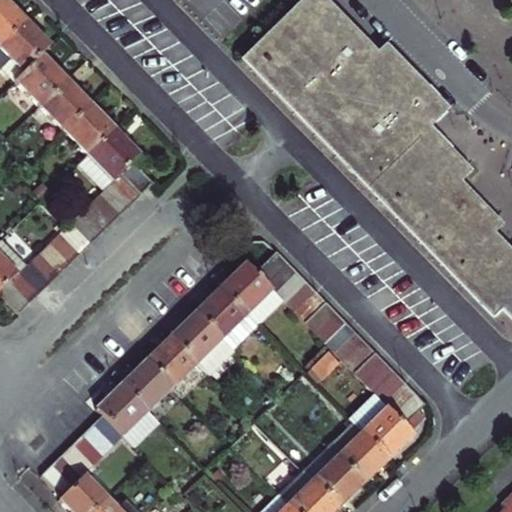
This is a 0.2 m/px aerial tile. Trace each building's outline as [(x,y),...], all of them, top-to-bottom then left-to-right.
[(0,0),(0,46),(25,23),(2,0),(0,0)] [(378,53),(326,0),(302,0),(241,59),(475,296),(484,286),(508,263),(467,220),(475,212),(433,169),(442,160),(409,126),(425,111),(430,106),(378,53)] [(25,23),(0,46),(0,73),(12,86),(14,84),(42,58),(51,50),(25,23)] [(474,168),(432,125),(450,108),(385,46),(378,53),(430,106),(425,111),(409,126),(442,160),(433,169),(475,212),(467,220),(508,263),(511,259),(511,243),(499,230),(506,223),(463,179),(474,168)] [(67,83),(42,58),(14,84),(39,110),(67,83)] [(91,108),(67,83),(39,110),(64,135),(91,108)] [(115,133),(91,108),(64,135),(88,159),(115,133)] [(78,169),(103,195),(111,188),(121,178),(131,168),(140,159),(115,133),(88,159),(78,169)] [(141,199),(151,189),(131,168),(121,178),(141,199)] [(141,199),(121,178),(111,188),(131,209),(141,199)] [(111,188),(103,195),(100,198),(120,219),(131,209),(111,188)] [(120,219),(100,198),(90,208),(110,229),(120,219)] [(80,217),(100,238),(110,229),(90,208),(80,217)] [(69,228),(89,249),(100,238),(80,217),(69,228)] [(60,237),(80,258),(89,249),(69,228),(65,232),(60,237)] [(60,237),(50,247),(69,268),(80,258),(60,237)] [(0,261),(16,279),(19,276),(25,270),(0,244),(0,261)] [(39,257),(59,278),(69,268),(50,247),(39,257)] [(284,264),(274,253),(253,274),(263,284),(284,264)] [(49,288),(59,278),(39,257),(29,267),(49,288)] [(511,259),(508,263),(484,286),(507,310),(511,314),(511,259)] [(0,294),(9,286),(16,279),(0,261),(0,294)] [(263,284),(272,293),(274,295),(295,275),(284,264),(263,284)] [(220,290),(247,317),(272,293),(263,284),(253,274),(245,266),(220,290)] [(29,267),(25,270),(19,276),(39,297),(49,288),(29,267)] [(274,295),(281,303),(283,305),(304,284),(295,275),(274,295)] [(19,276),(16,279),(9,286),(29,307),(39,297),(19,276)] [(314,294),(304,284),(283,305),(293,315),(314,294)] [(9,286),(0,294),(0,295),(19,317),(29,307),(9,286)] [(507,310),(484,286),(475,296),(498,319),(507,310)] [(257,327),(247,317),(220,290),(195,314),(222,342),(232,351),(257,327)] [(272,293),(247,317),(257,327),(281,303),(274,295),(272,293)] [(314,294),(293,315),(303,325),(324,304),(314,294)] [(334,314),(324,304),(303,325),(313,335),(334,314)] [(170,339),(197,366),(222,342),(195,314),(170,339)] [(345,326),(334,314),(313,335),(324,346),(345,326)] [(354,335),(345,326),(324,346),(329,352),(333,355),(354,335)] [(364,345),(354,335),(333,355),(342,365),(364,345)] [(170,339),(145,363),(173,390),(182,400),(207,376),(197,366),(170,339)] [(232,351),(222,342),(197,366),(207,376),(232,351)] [(373,355),(364,345),(342,365),(352,375),(373,355)] [(320,381),(336,362),(326,353),(309,372),(320,381)] [(373,355),(352,375),(362,385),(383,365),(373,355)] [(173,390),(145,363),(121,387),(148,414),(173,390)] [(383,365),(362,385),(372,395),(393,374),(383,365)] [(403,385),(393,374),(372,395),(372,396),(382,406),(403,385)] [(413,395),(403,385),(382,406),(385,409),(392,416),(413,395)] [(123,439),(148,414),(121,387),(96,412),(102,418),(123,439)] [(422,405),(413,395),(392,416),(401,425),(418,409),(422,405)] [(385,409),(382,406),(372,396),(349,420),(352,423),(361,432),(385,409)] [(392,416),(385,409),(361,432),(389,460),(412,437),(410,434),(427,417),(418,409),(401,425),(392,416)] [(148,414),(123,439),(132,449),(158,423),(148,414)] [(113,449),(123,439),(102,418),(92,428),(113,449)] [(352,423),(327,447),(364,485),(389,460),(361,432),(352,423)] [(92,449),(102,459),(113,449),(92,428),(82,438),(92,449)] [(72,448),(92,469),(102,459),(92,449),(82,438),(72,448)] [(364,485),(327,447),(301,472),(338,510),(364,485)] [(86,475),(92,469),(72,448),(62,458),(82,479),(86,475)] [(82,479),(62,458),(51,468),(71,489),(82,479)] [(51,468),(41,478),(61,499),(71,489),(51,468)] [(301,472),(277,496),(293,511),(335,511),(338,510),(301,472)] [(58,502),(67,511),(97,511),(110,500),(86,475),(82,479),(71,489),(61,499),(58,502)] [(293,511),(277,496),(260,511),(293,511)] [(511,511),(511,498),(499,511),(511,511)] [(97,511),(122,511),(110,500),(97,511)]
